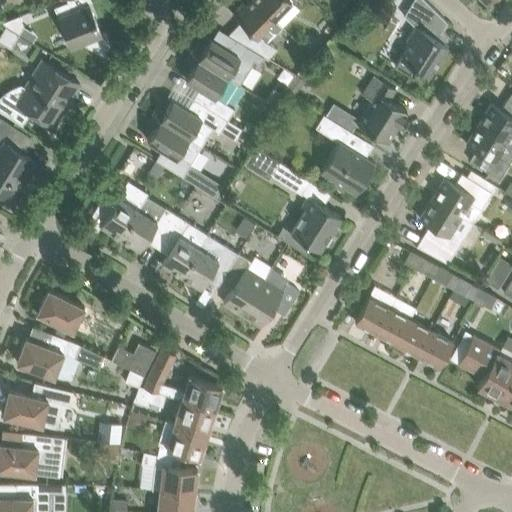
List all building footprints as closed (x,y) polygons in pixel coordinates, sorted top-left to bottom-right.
[(267,56),(277,47),(256,35),(266,24),(274,32),(281,25),(255,0),(250,0),(246,4),(243,1),(232,13),(240,21),(228,34),(232,36),(264,56),(266,57),(267,57),(267,56)] [(255,0),(281,25),(299,6),(295,2),(296,0),(255,0)] [(436,38),(447,21),(425,0),(412,0),(407,9),(403,15),(415,26),(406,40),(409,42),(394,65),(413,77),(418,69),(428,75),(448,45),(436,38)] [(70,47),(81,42),(90,47),(102,55),(109,44),(104,32),(101,33),(88,2),(87,2),(87,3),(71,10),(68,2),(54,8),(70,47)] [(3,21),(4,24),(18,33),(23,25),(19,14),(3,21)] [(0,32),(0,40),(10,46),(18,33),(4,24),(4,25),(0,32)] [(254,59),(259,62),(264,56),(232,36),(225,48),(210,38),(202,52),(194,47),(190,53),(237,83),(239,84),(254,59)] [(234,108),(225,102),(237,83),(190,53),(186,60),(194,65),(185,78),(200,87),(194,98),(227,119),(228,118),(234,108)] [(80,83),(42,59),(24,86),(19,83),(15,84),(11,87),(5,90),(0,94),(0,110),(20,123),(29,110),(48,122),(66,94),(71,97),(80,83)] [(389,99),(396,87),(373,74),(362,93),(371,98),(356,122),(387,141),(407,110),(389,99)] [(265,99),(267,100),(266,101),(272,105),(280,91),(273,87),(265,99)] [(511,90),(501,108),(491,102),(478,122),(507,140),(508,140),(511,132),(511,90)] [(156,108),(152,114),(200,145),(211,128),(219,132),(227,119),(194,98),(187,109),(172,99),(164,113),(156,108)] [(262,107),(268,111),(272,105),(266,101),(262,107)] [(331,181),(343,189),(346,185),(356,191),(374,162),(344,143),(352,131),(323,113),(315,127),(338,141),(320,169),(333,177),(331,181)] [(155,159),(164,164),(165,165),(181,175),(193,157),(200,145),(152,114),(148,121),(155,126),(147,139),(162,148),(155,159)] [(0,191),(7,196),(22,172),(24,174),(33,159),(4,142),(14,126),(0,117),(0,191)] [(256,127),(246,121),(241,128),(251,135),(256,127)] [(507,140),(478,122),(465,142),(476,149),(469,159),(488,171),(486,174),(498,181),(511,157),(511,142),(508,140),(507,140)] [(206,144),(189,177),(220,194),(238,161),(206,144)] [(309,180),(279,161),(270,174),(301,193),(309,180)] [(444,176),(432,197),(472,222),(491,191),(495,184),(471,169),(467,175),(461,172),(454,182),(444,176)] [(137,209),(136,208),(142,199),(112,181),(95,208),(106,215),(100,225),(119,237),(137,209)] [(301,204),(306,207),(291,230),(283,225),(277,235),(305,252),(310,244),(319,250),(340,216),(307,195),(301,204)] [(429,223),(416,245),(447,262),(472,222),(432,197),(419,217),(429,223)] [(177,214),(165,207),(157,221),(137,209),(119,237),(139,250),(146,239),(156,246),(177,214)] [(181,275),(207,233),(177,214),(156,246),(168,253),(161,263),(181,275)] [(241,220),(235,230),(245,236),(251,227),(241,220)] [(228,268),(238,252),(207,233),(181,275),(200,288),(207,277),(218,284),(223,276),(228,268)] [(404,261),(411,265),(417,254),(410,250),(404,261)] [(251,260),(238,252),(228,268),(223,276),(235,283),(223,302),(242,314),(264,278),(264,277),(247,267),(251,260)] [(438,265),(417,254),(411,265),(432,276),(438,265)] [(459,276),(438,265),(432,276),(453,287),(459,276)] [(284,275),(270,266),(264,277),(264,278),(242,314),(261,325),(272,307),(284,314),(299,290),(285,282),(284,275)] [(481,288),(459,276),(453,287),(474,299),(481,288)] [(48,288),(37,311),(72,329),(84,306),(48,288)] [(490,307),(496,296),(481,288),(474,299),(490,307)] [(368,295),(354,320),(376,331),(389,306),(368,295)] [(389,306),(376,331),(397,342),(410,317),(389,306)] [(397,342),(418,354),(431,329),(410,317),(397,342)] [(453,340),(431,329),(418,354),(439,365),(453,340)] [(54,375),(63,352),(75,357),(98,365),(102,354),(80,343),(52,332),(47,345),(26,337),(16,361),(54,375)] [(482,375),(477,385),(500,398),(511,374),(511,358),(497,351),(499,347),(473,334),(458,362),(482,375)] [(118,344),(111,358),(143,374),(155,349),(138,341),(133,352),(118,344)] [(189,374),(183,393),(181,398),(214,409),(222,385),(189,374)] [(511,374),(500,398),(511,403),(511,374)] [(3,414),(42,423),(40,433),(52,434),(55,435),(62,402),(70,404),(73,390),(34,381),(31,394),(9,389),(3,414)] [(135,394),(133,400),(147,405),(149,399),(152,389),(144,386),(142,386),(139,384),(135,394)] [(214,409),(181,398),(174,422),(207,432),(214,409)] [(188,453),(199,457),(207,432),(174,422),(165,419),(162,428),(171,431),(166,445),(159,443),(157,453),(186,459),(188,453)] [(100,421),(98,439),(119,441),(121,424),(100,421)] [(0,441),(0,468),(34,472),(47,474),(52,434),(40,433),(22,431),(20,444),(0,441)] [(197,467),(185,466),(186,459),(157,453),(143,450),(140,462),(162,465),(159,488),(194,492),(197,467)] [(0,511),(49,511),(49,491),(49,482),(15,482),(15,495),(0,495),(0,511)] [(49,482),(49,491),(62,491),(62,483),(49,482)] [(191,511),(194,492),(159,488),(156,511),(191,511)] [(111,508),(117,509),(125,509),(127,499),(112,498),(111,508)]
